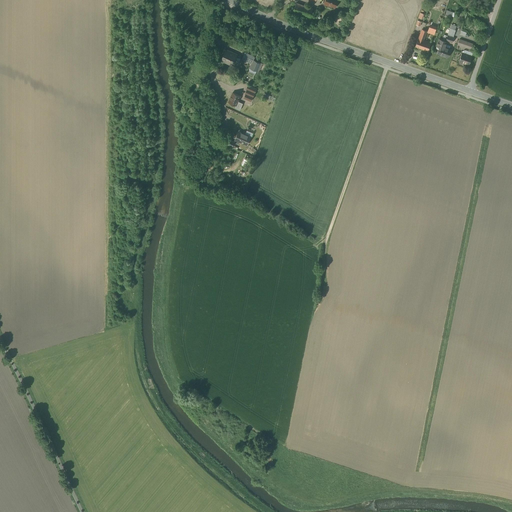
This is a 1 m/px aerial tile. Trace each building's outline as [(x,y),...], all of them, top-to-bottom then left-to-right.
[(337,0),(326,0),(324,4),(334,8),(337,0)] [(313,10),(296,4),(293,12),(310,18),(313,10)] [(427,32),(421,30),(415,48),(427,52),(430,43),(424,40),(427,32)] [(447,42),(438,39),(435,49),(438,50),(436,55),(448,59),(450,51),(445,49),(447,42)] [(473,44),(460,40),(458,46),(471,50),(473,44)] [(232,53),(226,49),(221,59),(233,64),(237,54),(233,52),(232,53)] [(471,56),(461,53),(458,63),(468,66),(471,56)] [(261,63),(244,55),(242,59),(252,64),(250,68),(257,71),(261,63)] [(257,88),(249,84),(247,88),(247,89),(245,93),(246,93),(244,97),(251,100),(257,88)] [(241,95),(233,92),(228,101),(236,105),(238,101),(241,95)] [(238,101),(236,105),(235,107),(240,109),(243,103),(238,101)] [(250,136),(239,131),(235,139),(247,144),(250,136)]
